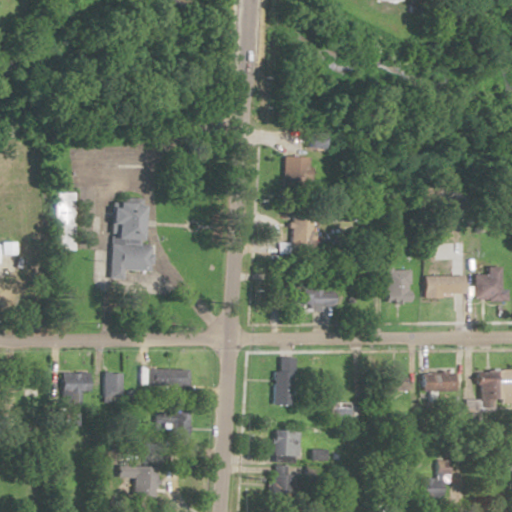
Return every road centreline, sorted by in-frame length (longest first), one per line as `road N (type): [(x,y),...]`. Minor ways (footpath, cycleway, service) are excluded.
road 1 (residential): [(213,511),(244,0)]
road 2 (residential): [(511,337),(0,340)]
